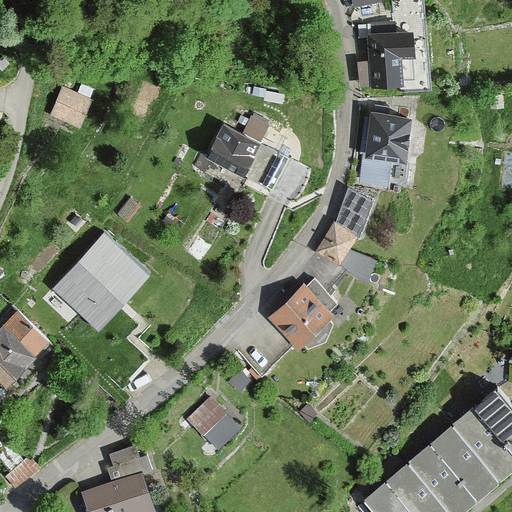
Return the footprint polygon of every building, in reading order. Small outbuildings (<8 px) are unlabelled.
[(411,34),(367,34),(367,89),(411,89),(411,34)] [(90,99),(64,88),(52,116),(77,127),(90,99)] [(412,113),(361,108),(356,159),(407,164),(412,113)] [(282,152),(222,123),(198,174),(258,202),(282,152)] [(148,278),(103,236),(51,291),(96,334),(148,278)] [(342,313),(315,281),(269,321),(296,353),(342,313)] [(57,351),(18,312),(0,330),(0,384),(12,396),(57,351)] [(221,382),(178,425),(203,451),(248,413),(221,382)] [(462,511),(511,469),(511,407),(496,390),(366,502),(374,511),(462,511)] [(153,511),(141,473),(81,492),(87,511),(153,511)]
